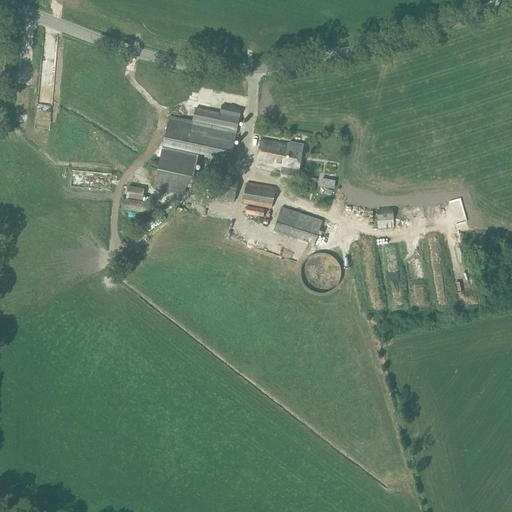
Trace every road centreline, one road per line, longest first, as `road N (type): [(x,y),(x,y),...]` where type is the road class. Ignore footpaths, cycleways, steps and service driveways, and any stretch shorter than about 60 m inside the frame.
road 1 (tertiary): [(0,1),(132,52),(251,71),(371,49),(511,4)]
road 2 (unknown): [(251,71),(244,165),(298,207),(365,234)]
